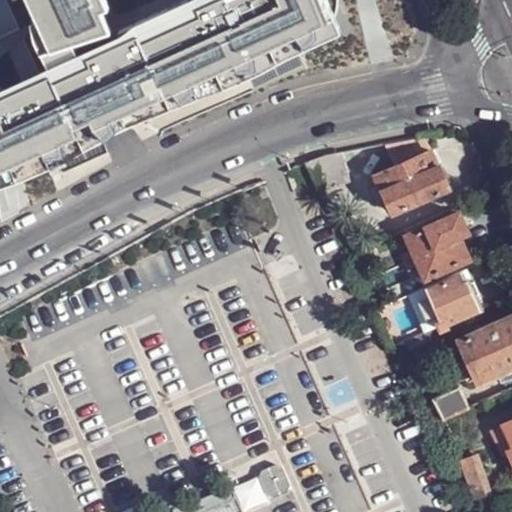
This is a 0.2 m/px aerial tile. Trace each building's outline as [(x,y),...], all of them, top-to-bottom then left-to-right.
[(110,0),(24,0),(52,69),(0,95),(0,184),(341,36),(332,17),(324,0),(198,0),(125,33),(110,0)] [(198,0),(324,0),(332,17),(337,0),(110,0),(125,33),(198,0)] [(392,213),(451,189),(441,166),(438,167),(432,152),(376,176),(392,213)] [(343,153),(304,161),(316,186),(348,180),(343,153)] [(428,277),(469,259),(459,236),(468,232),(460,214),(410,237),(428,277)] [(376,246),(358,253),(364,265),(380,257),(376,246)] [(469,282),(465,272),(428,288),(445,326),(465,317),(473,313),(469,304),(478,300),(477,299),(480,294),(475,282),(469,282)] [(445,326),(428,288),(409,296),(427,334),(445,326)] [(482,310),(478,300),(469,304),(473,313),(482,310)] [(469,326),(465,317),(445,326),(427,334),(401,346),(402,348),(407,346),(410,353),(420,348),(441,339),(469,326)] [(472,366),(478,380),(479,382),(511,367),(511,317),(461,341),(472,366)] [(107,336),(129,411),(183,395),(162,320),(107,336)] [(446,349),(441,339),(420,348),(425,359),(446,349)] [(469,384),(478,380),(472,366),(462,371),(469,384)] [(461,387),(434,398),(445,419),(470,408),(461,387)] [(162,483),(215,468),(197,403),(143,418),(162,483)] [(511,421),(505,424),(506,426),(495,431),(505,454),(511,452),(511,453),(511,421)] [(479,456),(464,461),(477,497),(492,492),(479,456)] [(276,464),(262,470),(260,476),(267,494),(274,496),(288,490),(291,483),(283,467),(276,464)] [(226,487),(181,507),(179,511),(243,511),(234,490),(226,487)]
